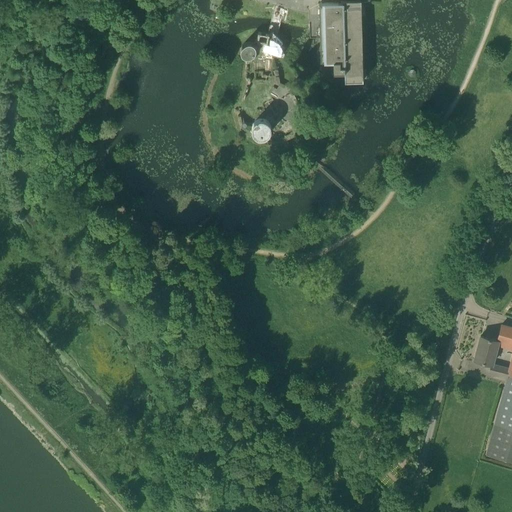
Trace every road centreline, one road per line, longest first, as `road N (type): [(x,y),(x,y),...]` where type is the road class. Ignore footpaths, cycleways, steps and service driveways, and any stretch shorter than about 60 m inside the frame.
road 1 (unclassified): [(412,511),(464,301),(511,181)]
road 2 (track): [(0,157),(19,229),(43,269),(112,328)]
